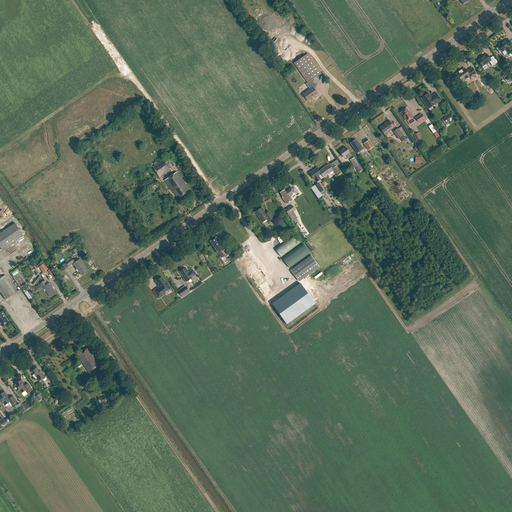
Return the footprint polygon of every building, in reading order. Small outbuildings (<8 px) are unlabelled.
[(507,53),(508,54),(510,53),(511,54),(511,46),(507,39),(504,41),(504,42),(498,46),(504,55),(507,53)] [(307,54),(294,63),(308,83),(306,84),(310,89),(303,94),(307,101),(317,94),(313,87),(316,85),(312,80),(321,74),(307,54)] [(478,61),(484,70),(487,68),(485,64),(489,61),(492,66),(497,63),(493,57),(490,59),(486,54),(483,56),(483,57),(478,61)] [(458,72),(455,74),(461,83),(470,77),(471,78),(476,74),(472,68),(467,71),(464,68),(461,70),(458,72)] [(431,98),(428,93),(421,98),(428,109),(437,103),(437,104),(442,101),(437,94),(431,98)] [(400,113),(406,121),(413,117),(406,108),(400,113)] [(415,118),(419,123),(424,119),(421,114),(415,118)] [(451,114),(442,120),(444,124),(447,127),(450,125),(449,125),(455,121),(456,120),(454,117),(453,118),(451,114)] [(385,123),(386,124),(380,128),(384,134),(394,128),(389,121),(385,123)] [(393,132),(398,139),(399,138),(403,135),(398,128),(393,132)] [(355,139),(350,143),(359,156),(362,154),(359,152),(363,149),(358,142),(358,143),(355,139)] [(364,144),(368,150),(373,147),(369,140),(364,144)] [(343,157),(346,155),(348,158),(351,156),(349,153),(346,147),(339,152),(343,157)] [(350,160),(358,173),(363,170),(354,157),(350,160)] [(163,160),(152,167),(159,177),(170,170),(163,160)] [(321,174),(323,177),(323,178),(333,171),(329,164),(319,171),(321,174)] [(341,173),(336,166),(333,168),(338,176),(341,173)] [(309,173),(313,179),(314,180),(314,179),(314,178),(317,182),(323,177),(321,174),(319,171),(317,168),(316,168),(317,168),(314,170),(313,170),(314,170),(312,171),(309,173)] [(178,195),(181,198),(188,193),(186,191),(189,189),(177,172),(164,180),(173,192),(174,192),(177,196),(178,195)] [(320,193),(323,190),(318,182),(310,188),(318,199),(322,196),(320,193)] [(280,193),(283,197),(282,197),(287,204),(292,201),(289,196),(294,192),(291,188),(285,192),(284,190),(282,190),(281,191),(280,193)] [(285,210),(288,215),(293,221),(297,218),(292,212),(295,210),(292,205),(285,210)] [(255,212),(262,222),(266,219),(268,222),(274,218),(269,211),(266,213),(262,207),(255,212)] [(0,233),(0,246),(3,250),(23,236),(15,223),(0,233)] [(295,234),(274,249),(281,257),(301,242),(295,234)] [(210,241),(221,258),(224,256),(221,252),(226,248),(221,242),(220,242),(216,237),(210,241)] [(302,243),(281,258),(289,269),(310,254),(302,243)] [(311,255),(290,270),(299,282),(319,267),(317,264),(311,255)] [(79,272),(82,275),(87,271),(85,268),(85,267),(80,259),(75,262),(72,258),(66,263),(68,266),(73,263),(73,264),(79,272)] [(39,267),(43,273),(48,270),(43,263),(39,267)] [(196,275),(192,270),(188,273),(185,268),(179,272),(186,282),(192,278),(196,275)] [(305,291),(290,270),(262,291),(277,311),(305,291)] [(5,275),(0,278),(0,291),(6,300),(17,292),(5,275)] [(153,291),(158,298),(165,294),(164,292),(171,288),(167,283),(166,284),(162,277),(156,281),(159,285),(158,285),(159,287),(153,291)] [(261,277),(255,281),(258,286),(264,282),(261,277)] [(53,287),(49,283),(47,284),(45,280),(40,284),(43,288),(43,287),(50,297),(56,293),(52,288),(53,287)] [(185,286),(178,291),(181,296),(189,291),(185,286)] [(0,324),(1,326),(8,321),(2,312),(0,312),(0,324)] [(81,359),(80,360),(89,372),(100,364),(89,348),(78,355),(81,359)] [(34,370),(33,371),(35,373),(34,374),(43,386),(45,385),(42,380),(46,378),(41,371),(40,372),(37,368),(36,368),(34,369),(34,370)] [(21,380),(15,384),(21,393),(25,390),(27,394),(33,390),(28,383),(25,385),(21,380)] [(12,405),(17,402),(13,396),(9,398),(5,392),(0,394),(0,399),(5,405),(9,402),(12,405)] [(101,398),(103,403),(112,399),(109,394),(101,398)]
